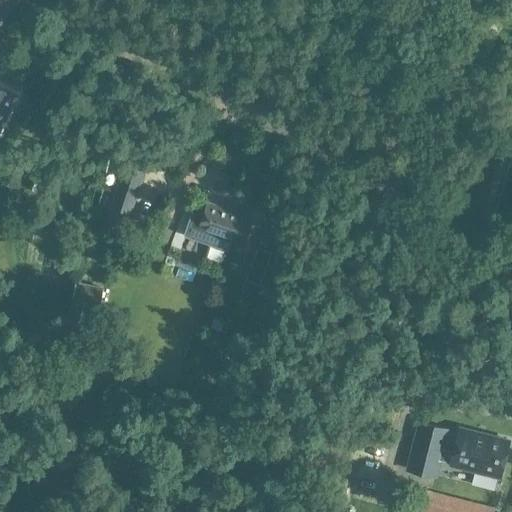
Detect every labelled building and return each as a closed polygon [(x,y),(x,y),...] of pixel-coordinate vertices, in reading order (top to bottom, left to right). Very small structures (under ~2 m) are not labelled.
[(0,88),(0,112),(10,94),(0,88)] [(127,159),(108,216),(126,223),(146,165),(127,159)] [(232,241),(240,214),(207,203),(199,227),(207,230),(204,241),(229,250),(232,241)] [(240,214),(232,241),(247,247),(244,256),(244,258),(245,260),(246,262),(247,263),(251,264),(246,278),(260,283),(261,281),(273,285),(280,264),(268,260),(270,254),(256,250),(268,214),(243,205),(240,214)] [(201,244),(182,298),(204,306),(223,252),(201,244)] [(75,284),(69,304),(98,310),(104,287),(76,281),(75,284)] [(81,334),(73,356),(89,362),(98,340),(81,334)] [(69,369),(58,399),(75,405),(86,375),(69,369)] [(437,478),(441,461),(451,463),(451,464),(499,476),(508,441),(460,429),(454,452),(444,449),(449,429),(418,422),(406,470),(437,478)] [(428,482),(421,508),(437,511),(504,511),(507,501),(428,482)]
